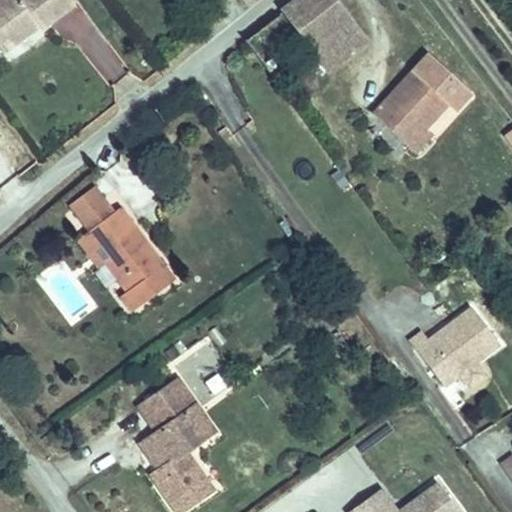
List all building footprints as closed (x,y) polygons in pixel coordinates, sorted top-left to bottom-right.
[(0,0),(0,11),(2,14),(0,15),(0,35),(3,33),(12,45),(40,25),(46,33),(79,10),(72,0),(0,0)] [(329,0),(307,0),(287,15),(341,85),(375,60),(329,0)] [(272,85),(304,61),(276,25),(246,50),(272,85)] [(109,85),(129,72),(99,28),(80,41),(109,85)] [(12,45),(3,33),(0,35),(0,51),(1,53),(12,45)] [(450,102),(456,108),(470,93),(429,55),(373,116),(400,141),(415,125),(422,118),(429,125),(450,102)] [(410,151),(425,136),(415,125),(400,141),(410,151)] [(122,206),(93,228),(113,255),(106,258),(127,287),(122,292),(134,310),(176,279),(122,206)] [(99,264),(106,258),(113,255),(93,228),(80,238),(99,264)] [(498,344),(470,308),(445,326),(448,330),(431,344),(427,339),(421,331),(409,341),(442,385),(458,373),(474,361),(498,344)] [(448,330),(445,326),(427,339),(431,344),(448,330)] [(474,361),(458,373),(467,385),(483,373),(474,361)] [(200,408),(180,380),(146,406),(161,429),(155,433),(168,453),(158,460),(166,472),(157,479),(180,511),(182,511),(223,483),(199,448),(206,442),(190,417),(200,408)] [(200,408),(190,417),(206,442),(219,433),(200,408)] [(158,460),(168,453),(155,433),(145,441),(158,460)] [(511,455),(511,454),(498,463),(511,483),(511,455)] [(404,511),(396,511),(380,489),(348,511),(458,511),(439,484),(403,510),(404,511)]
